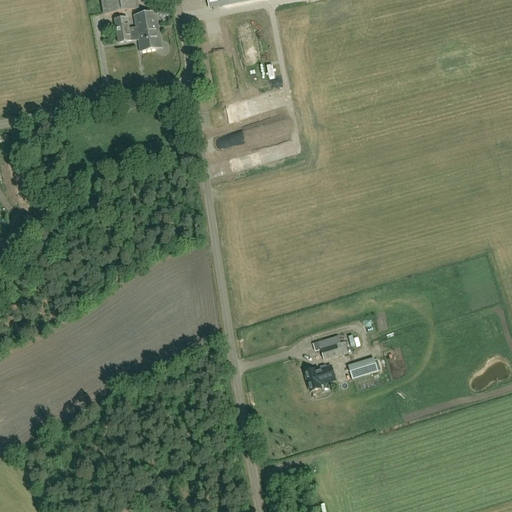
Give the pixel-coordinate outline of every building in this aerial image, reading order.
[(101,0),(104,15),(139,9),(137,0),(101,0)] [(207,0),(210,9),(255,0),(207,0)] [(162,49),(156,13),(134,17),(136,28),(129,29),(128,18),(115,20),(119,44),(135,41),(138,41),(140,52),(162,49)] [(341,344),(339,338),(319,344),(319,343),(313,345),(315,353),(321,351),(324,361),(348,354),(345,343),(341,344)] [(357,380),(383,372),(378,357),(352,365),(357,380)] [(335,381),(331,366),(315,371),(315,370),(306,373),(311,392),(320,389),(320,386),(335,381)]
